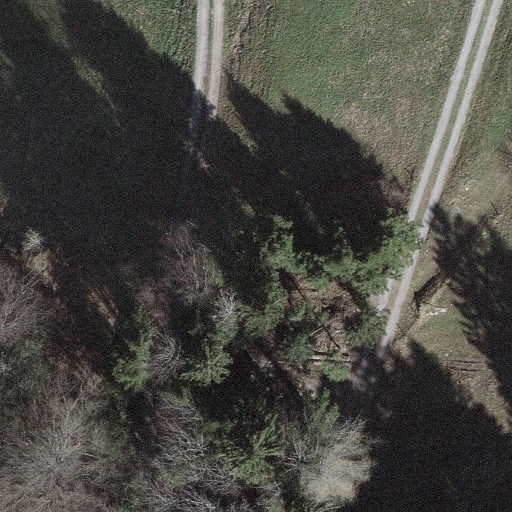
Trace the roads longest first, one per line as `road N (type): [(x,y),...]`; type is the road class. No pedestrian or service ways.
road 1 (track): [(489,0),(366,367),(329,511)]
road 2 (track): [(167,511),(154,411),(207,81),(208,0)]
